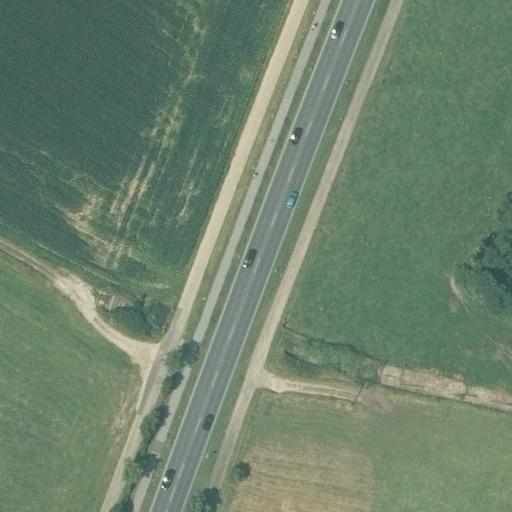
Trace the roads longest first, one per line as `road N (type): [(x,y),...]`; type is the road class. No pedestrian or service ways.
road 1 (track): [(301,0),(105,511)]
road 2 (primary): [(358,0),(166,511)]
road 3 (track): [(207,511),(396,0)]
road 4 (track): [(169,356),(109,330),(66,279),(0,244)]
